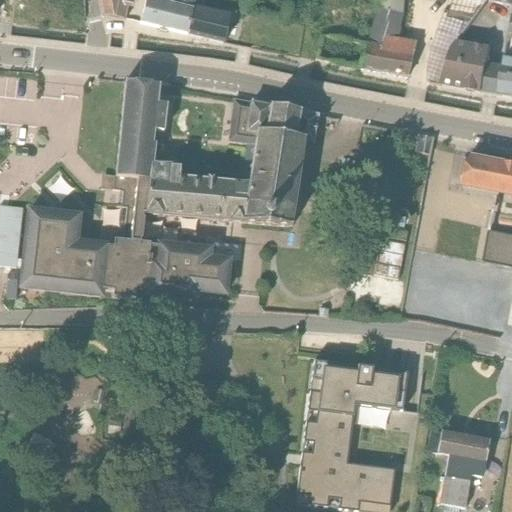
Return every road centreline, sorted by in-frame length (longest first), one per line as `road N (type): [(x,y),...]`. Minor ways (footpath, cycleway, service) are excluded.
road 1 (residential): [(0,317),(163,316),(408,332),(511,352)]
road 2 (tertiary): [(511,136),(202,75),(95,64)]
